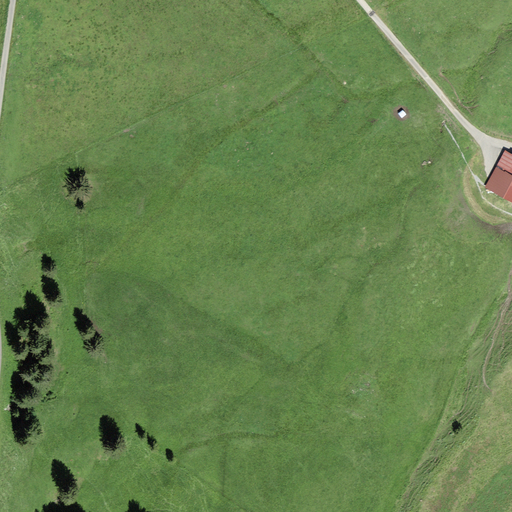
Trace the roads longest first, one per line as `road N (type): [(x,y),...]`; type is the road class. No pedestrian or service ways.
road 1 (unclassified): [(13,0),(0,106),(0,381)]
road 2 (unclassified): [(511,146),(468,126),(360,0)]
